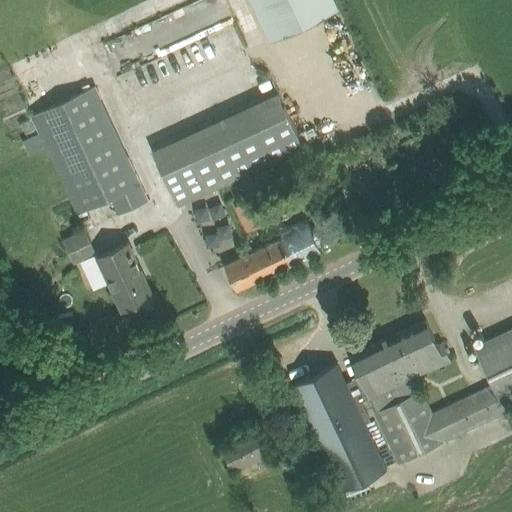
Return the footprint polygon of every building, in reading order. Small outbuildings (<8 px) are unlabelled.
[(249,0),(274,53),(344,21),(333,0),(249,0)] [(283,79),(327,61),(329,65),(357,53),(345,25),(273,56),(283,79)] [(76,212),(77,212),(82,223),(91,219),(86,208),(111,197),(118,213),(148,199),(95,84),(31,114),(76,212)] [(178,205),(303,147),(304,146),(277,90),(152,148),(178,205)] [(260,195),(239,205),(249,228),(271,218),(260,195)] [(321,248),(313,230),(308,221),(224,261),(237,288),(321,248)] [(85,228),(84,228),(63,238),(74,262),(96,252),(85,228)] [(153,293),(145,275),(128,241),(98,255),(115,289),(123,307),(153,293)] [(49,289),(37,279),(28,290),(39,300),(49,289)] [(492,383),(470,393),(432,410),(421,389),(420,389),(416,381),(418,380),(415,375),(452,359),(450,354),(443,340),(438,342),(427,318),(350,354),(359,374),(347,380),(338,360),(293,381),(343,487),(388,466),(366,420),(371,418),(362,399),(369,396),(400,461),(507,410),(504,403),(511,399),(511,325),(474,343),(492,383)] [(271,452),(267,445),(258,427),(222,446),(231,463),(235,470),(256,459),(260,466),(272,459),(268,453),(271,452)]
